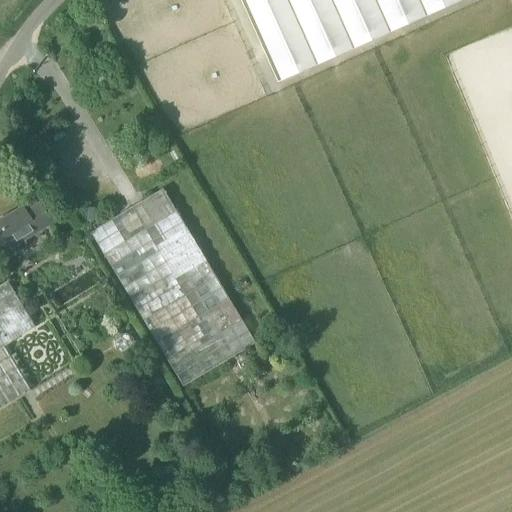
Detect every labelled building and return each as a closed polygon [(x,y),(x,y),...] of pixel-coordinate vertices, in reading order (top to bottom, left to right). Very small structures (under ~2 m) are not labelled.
[(241,0),(275,76),(444,0),(241,0)] [(89,233),(182,387),(254,344),(161,189),(89,233)] [(22,239),(49,223),(38,203),(24,212),(21,207),(0,219),(0,255),(0,256),(2,258),(7,259),(24,249),(25,244),(22,239)] [(0,407),(28,390),(1,346),(32,327),(6,283),(0,286),(0,407)] [(114,350),(120,354),(128,353),(133,346),(131,339),(125,334),(117,335),(113,342),(114,350)]
